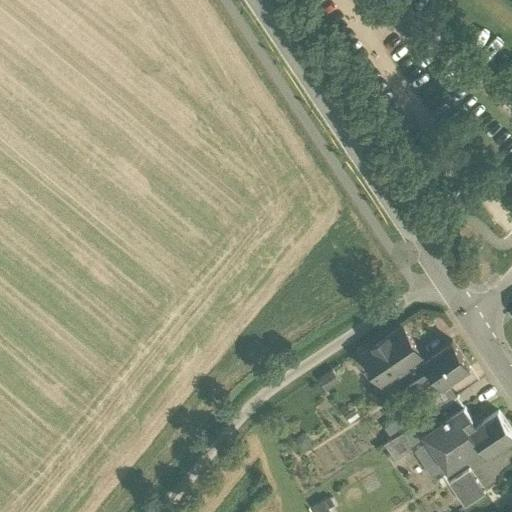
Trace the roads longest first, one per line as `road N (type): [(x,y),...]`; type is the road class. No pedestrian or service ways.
road 1 (residential): [(443,276),(259,395),(162,511)]
road 2 (residential): [(443,276),(263,0)]
